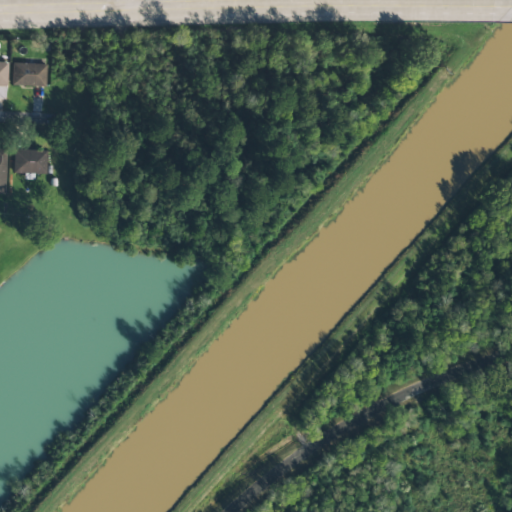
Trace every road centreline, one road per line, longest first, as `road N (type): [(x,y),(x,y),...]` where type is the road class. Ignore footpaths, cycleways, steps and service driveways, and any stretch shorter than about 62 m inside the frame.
road 1 (primary): [(506,3),(0,9)]
road 2 (residential): [(233,511),(345,427),(511,355)]
